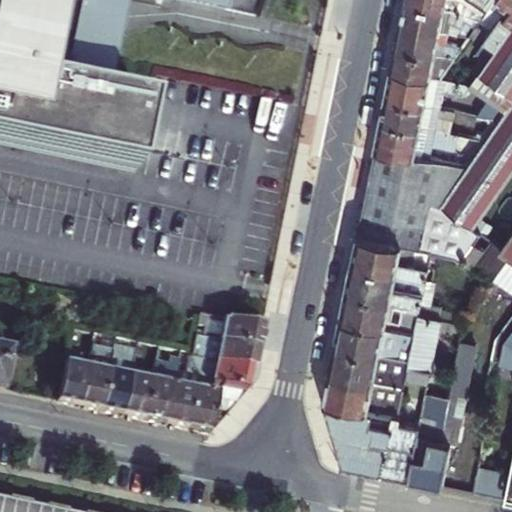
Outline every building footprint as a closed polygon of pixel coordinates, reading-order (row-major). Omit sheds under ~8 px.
[(63,0),(0,0),(0,94),(37,102),(56,106),(145,125),(150,103),(93,92),(108,20),(105,19),(82,9),(63,0)] [(111,0),(164,0),(223,12),(225,0),(63,0),(82,9),(105,19),(108,20),(111,0)] [(460,23),(465,12),(445,4),(425,0),(405,0),(401,19),(441,28),(443,16),(460,23)] [(425,0),(445,4),(465,12),(474,15),(479,18),(485,9),(480,6),(478,9),(468,2),(464,0),(425,0)] [(511,0),(491,0),(489,4),(501,13),(483,38),(488,42),(479,55),(485,59),(511,20),(511,0)] [(397,42),(436,50),(449,53),(454,54),(463,42),(439,37),(441,28),(401,19),(397,42)] [(511,20),(485,59),(468,83),(480,91),(488,97),(505,108),(499,117),(489,132),(485,137),(467,164),(438,205),(471,228),(511,168),(511,99),(511,100),(511,99),(511,20)] [(488,42),(483,38),(474,51),(479,55),(488,42)] [(392,65),(440,75),(448,64),(434,60),(436,50),(397,42),(392,65)] [(386,93),(441,104),(444,89),(463,94),(465,91),(470,94),(472,92),(477,95),(480,91),(468,83),(465,81),(440,75),(392,65),(386,93)] [(381,115),(436,127),(439,114),(453,118),(455,108),(441,104),(386,93),(381,115)] [(0,146),(136,173),(145,125),(56,106),(37,102),(0,94),(0,146)] [(505,108),(488,97),(477,112),(499,117),(505,108)] [(475,136),(436,127),(381,115),(376,144),(429,155),(433,142),(467,150),(460,162),(467,164),(485,137),(475,136)] [(476,129),(475,136),(485,137),(489,132),(476,129)] [(471,228),(438,205),(467,164),(460,162),(429,155),(376,144),(357,235),(400,244),(423,249),(430,251),(444,254),(453,257),(474,269),(491,279),(508,254),(500,248),(491,242),(471,228)] [(511,231),(500,248),(508,254),(511,256),(511,231)] [(397,261),(400,244),(357,235),(351,263),(395,272),(417,277),(424,278),(426,267),(397,261)] [(430,251),(423,249),(422,257),(429,258),(430,251)] [(511,256),(508,254),(491,279),(511,293),(511,256)] [(351,263),(346,290),(389,299),(418,305),(416,312),(437,318),(438,310),(440,306),(419,301),(420,294),(424,278),(417,277),(395,272),(351,263)] [(412,332),(415,314),(410,313),(408,319),(386,314),(389,299),(346,290),(340,317),(412,332)] [(75,301),(54,297),(51,312),(72,317),(75,301)] [(466,316),(438,310),(437,318),(440,318),(460,324),(461,324),(466,316)] [(416,312),(415,314),(412,332),(340,317),(335,344),(378,353),(400,358),(406,359),(405,365),(428,370),(440,318),(437,318),(416,312)] [(511,314),(495,339),(490,359),(511,362),(511,314)] [(219,333),(217,343),(257,351),(261,330),(232,324),(199,317),(196,328),(219,333)] [(196,328),(194,338),(217,343),(219,333),(196,328)] [(257,351),(217,343),(194,338),(192,349),(190,355),(189,359),(252,373),(257,351)] [(400,358),(378,353),(335,344),(329,372),(372,381),(394,385),(401,387),(402,382),(405,365),(406,359),(400,358)] [(0,391),(8,349),(0,347),(0,391)] [(98,413),(110,352),(89,348),(84,369),(76,408),(98,413)] [(110,352),(98,413),(120,417),(129,378),(134,353),(111,349),(110,352)] [(162,426),(170,387),(178,353),(168,350),(160,384),(150,382),(141,422),(162,426)] [(468,359),(454,355),(443,412),(438,440),(448,442),(451,443),(468,359)] [(252,373),(189,359),(188,365),(196,377),(193,391),(215,396),(217,389),(242,396),(249,387),(252,373)] [(63,364),(54,404),(76,408),(84,369),(63,364)] [(181,389),(170,387),(162,426),(185,431),(193,391),(196,377),(188,365),(186,365),(181,389)] [(405,365),(402,382),(425,387),(428,370),(405,365)] [(394,385),(372,381),(329,372),(323,398),(392,414),(395,414),(395,413),(401,387),(394,385)] [(129,378),(120,417),(141,422),(150,382),(129,378)] [(215,396),(193,391),(185,431),(208,436),(213,412),(226,415),(242,396),(217,389),(215,396)] [(323,398),(343,464),(379,472),(392,414),(323,398)] [(415,435),(426,438),(438,440),(443,412),(421,406),(418,418),(417,423),(415,435)] [(379,472),(405,477),(415,435),(417,423),(398,419),(399,414),(395,413),(395,414),(392,414),(379,472)] [(415,435),(405,477),(418,480),(439,484),(448,442),(438,440),(426,438),(415,435)] [(511,451),(502,498),(511,499),(511,451)] [(0,511),(46,511),(0,502),(0,511)]
